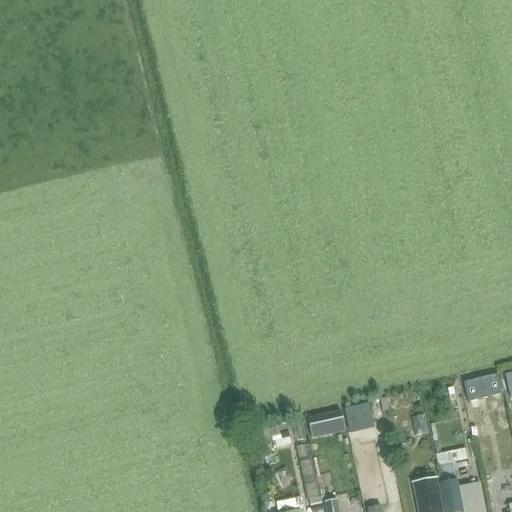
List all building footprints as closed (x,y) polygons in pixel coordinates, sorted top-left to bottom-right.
[(497,374),(464,382),(468,399),(502,392),(497,374)] [(313,423),(317,439),(334,434),(330,419),(313,423)] [(434,471),(463,469),(462,455),(433,457),(434,471)] [(441,511),(435,479),(415,483),(420,511),(441,511)] [(455,486),(454,480),(438,482),(443,511),(454,511),(460,511),(459,511),(481,511),(475,482),(455,486)]
